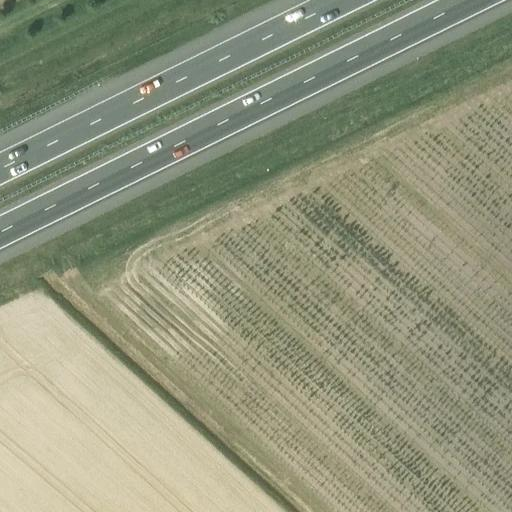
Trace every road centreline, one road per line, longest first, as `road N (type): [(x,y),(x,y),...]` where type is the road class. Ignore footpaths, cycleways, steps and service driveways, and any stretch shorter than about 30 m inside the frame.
road 1 (motorway): [(0,228),(464,0)]
road 2 (motorway): [(340,0),(0,167)]
